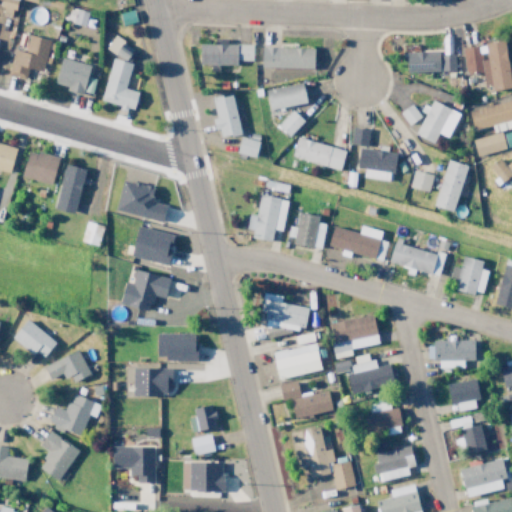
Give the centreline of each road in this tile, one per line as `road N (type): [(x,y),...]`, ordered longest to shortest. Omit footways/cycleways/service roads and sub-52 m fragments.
road 1 (residential): [(267,511),(150,0)]
road 2 (residential): [(153,10),(439,18),(495,0)]
road 3 (residential): [(210,260),(278,265),(511,335)]
road 4 (residential): [(388,294),(440,511)]
road 5 (residential): [(185,160),(0,105)]
